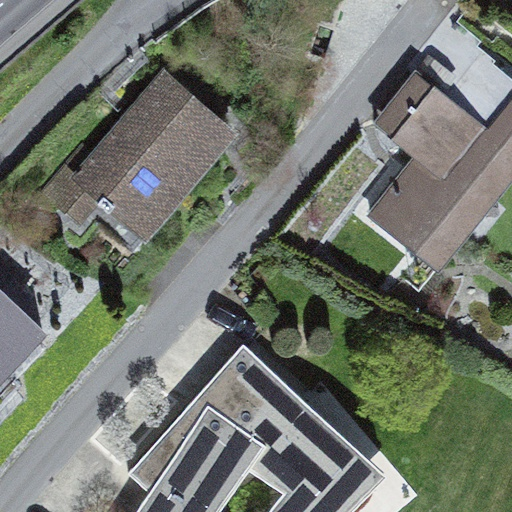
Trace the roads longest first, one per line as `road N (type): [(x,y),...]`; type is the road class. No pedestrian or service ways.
road 1 (residential): [(0,511),(312,157),(428,0)]
road 2 (residential): [(158,0),(0,151)]
